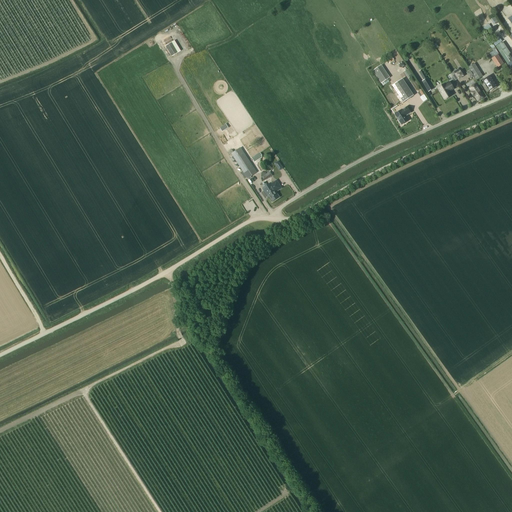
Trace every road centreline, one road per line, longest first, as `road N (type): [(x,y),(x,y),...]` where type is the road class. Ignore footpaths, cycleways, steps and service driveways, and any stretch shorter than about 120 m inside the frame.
road 1 (unclassified): [(0,357),(147,285),(268,212)]
road 2 (unclassified): [(268,212),(356,161),(511,93)]
road 3 (unclassified): [(268,212),(295,217),(511,109)]
